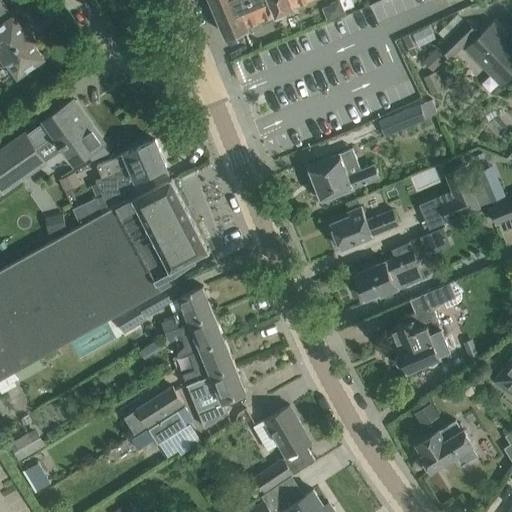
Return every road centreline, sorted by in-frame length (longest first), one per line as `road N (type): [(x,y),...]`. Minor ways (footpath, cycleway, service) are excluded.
road 1 (tertiary): [(414,511),(358,437),(310,348),(215,94)]
road 2 (residential): [(75,0),(143,74),(215,94)]
